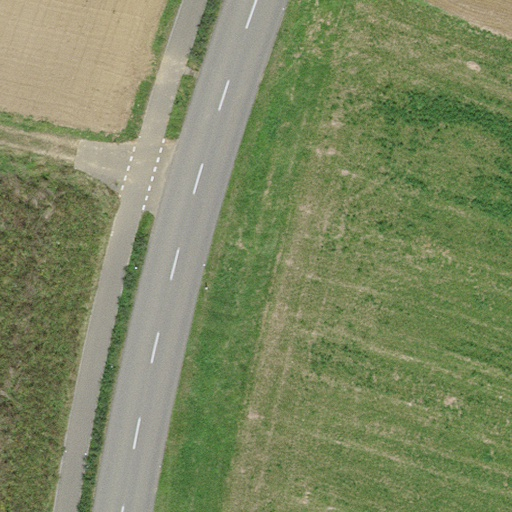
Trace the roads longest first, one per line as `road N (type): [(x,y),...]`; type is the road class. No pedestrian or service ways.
road 1 (tertiary): [(259,0),(194,181),(120,511)]
road 2 (track): [(0,138),(194,181)]
